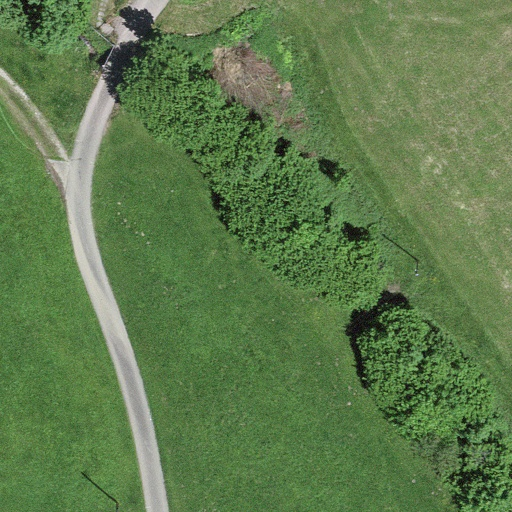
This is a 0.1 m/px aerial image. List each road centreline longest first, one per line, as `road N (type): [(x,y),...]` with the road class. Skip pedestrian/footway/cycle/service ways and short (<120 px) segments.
road 1 (unclassified): [(107,86),(85,152),(81,234),(140,408),(156,511)]
road 2 (track): [(78,194),(0,80)]
